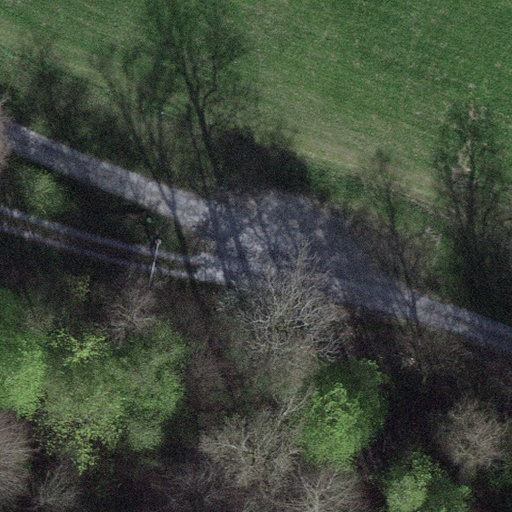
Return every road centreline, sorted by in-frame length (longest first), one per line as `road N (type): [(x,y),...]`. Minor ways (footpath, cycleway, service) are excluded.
road 1 (track): [(400,298),(0,126)]
road 2 (track): [(198,269),(0,224)]
